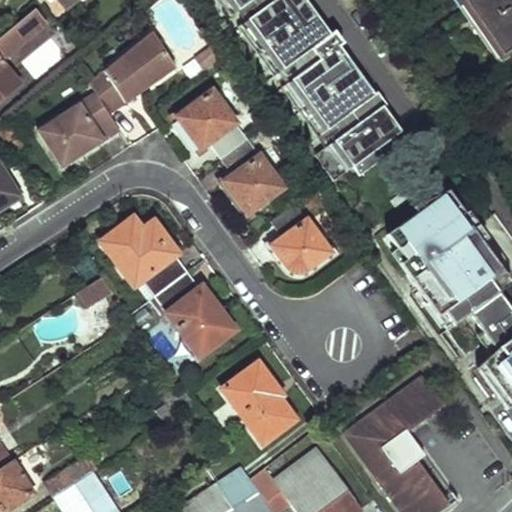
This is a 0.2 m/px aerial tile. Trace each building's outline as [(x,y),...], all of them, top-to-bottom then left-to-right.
[(54,0),(64,12),(78,0),(54,0)] [(281,88),(325,148),(314,156),(333,182),(352,168),(358,177),(384,158),(378,149),(401,132),(303,0),(216,0),(230,17),(238,11),(245,22),(237,28),(274,77),(278,74),(286,85),(281,88)] [(511,0),(463,0),(501,55),(511,47),(511,0)] [(0,38),(0,97),(16,84),(0,64),(0,59),(46,22),(35,9),(0,38)] [(93,93),(108,115),(172,66),(149,34),(86,81),(93,93)] [(174,117),(197,148),(207,141),(219,157),(244,138),(210,91),(174,117)] [(33,133),(58,170),(117,129),(108,115),(93,93),(33,133)] [(222,182),(245,213),(279,188),(244,138),(219,157),(232,174),(222,182)] [(0,207),(15,197),(0,172),(0,207)] [(445,192),(386,235),(423,285),(416,290),(447,332),(469,315),(495,351),(476,368),(497,397),(511,385),(511,311),(491,282),(503,273),(445,192)] [(269,245),(283,264),(285,267),(288,269),(291,271),(293,271),(296,272),(298,271),(302,270),(326,252),(291,203),(268,221),(279,238),(269,245)] [(140,279),(154,296),(185,272),(171,255),(174,253),(151,221),(140,228),(130,218),(98,243),(131,285),(140,279)] [(162,316),(196,362),(234,335),(200,288),(198,289),(185,272),(154,296),(145,302),(157,318),(162,316)] [(103,278),(72,292),(79,310),(111,296),(103,278)] [(221,390),(261,443),(293,421),(277,399),(280,397),(257,364),(221,390)] [(420,376),(344,434),(402,511),(432,511),(446,502),(415,461),(397,436),(405,430),(440,404),(420,376)] [(511,385),(497,397),(507,410),(511,406),(511,385)] [(405,430),(397,436),(415,461),(423,455),(405,430)] [(0,469),(10,463),(0,448),(0,469)] [(278,491),(293,511),(355,511),(360,509),(315,448),(270,482),(262,468),(248,479),(257,491),(264,500),(278,491)] [(44,483),(53,500),(92,475),(81,458),(44,483)] [(0,469),(0,511),(1,511),(30,494),(10,463),(0,469)] [(216,481),(234,507),(257,491),(248,479),(238,465),(216,481)] [(53,500),(60,511),(64,511),(101,488),(92,475),(53,500)] [(174,511),(226,511),(234,507),(216,481),(174,511)] [(226,511),(272,511),(264,500),(257,491),(234,507),(226,511)]
